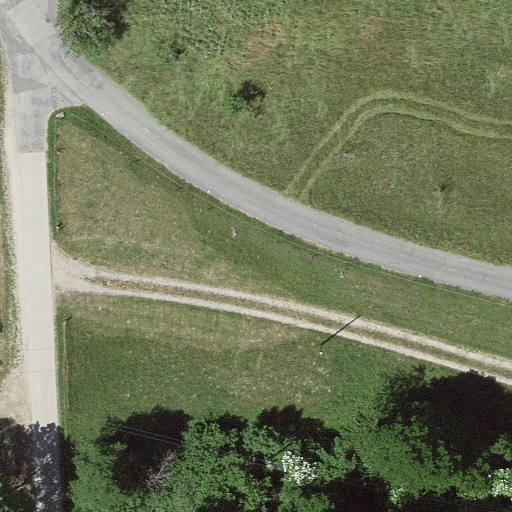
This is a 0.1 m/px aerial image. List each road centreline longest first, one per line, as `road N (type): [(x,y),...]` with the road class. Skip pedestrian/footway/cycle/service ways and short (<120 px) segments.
road 1 (track): [(5,0),(28,41),(240,196),(362,250),(511,292)]
road 2 (track): [(51,511),(28,41),(46,0)]
road 3 (track): [(511,371),(206,291),(38,273)]
